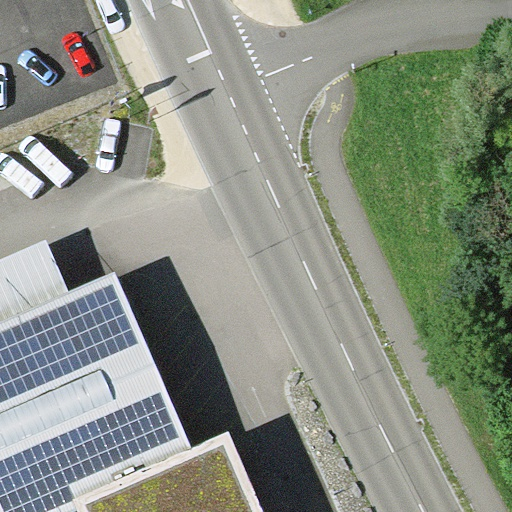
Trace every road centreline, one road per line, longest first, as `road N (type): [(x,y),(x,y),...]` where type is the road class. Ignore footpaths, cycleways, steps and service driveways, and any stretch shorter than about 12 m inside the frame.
road 1 (primary): [(229,94),(427,511)]
road 2 (unknown): [(310,511),(144,130)]
road 3 (residential): [(229,94),(405,22),(511,12)]
road 4 (track): [(0,190),(229,94)]
